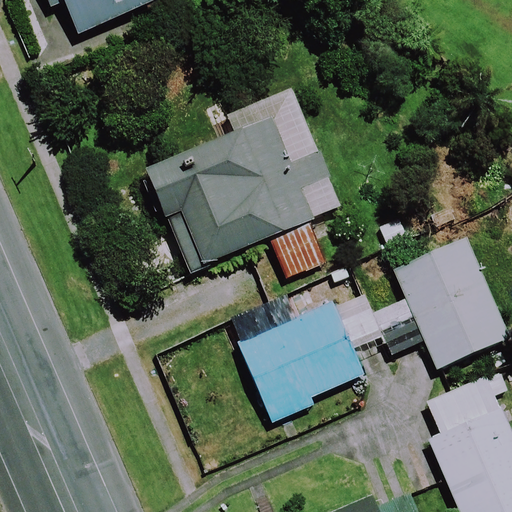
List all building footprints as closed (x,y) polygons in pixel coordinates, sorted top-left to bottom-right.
[(45,0),(55,19),(69,12),(84,44),(178,0),(45,0)] [(348,210),(298,93),(227,123),(233,137),(149,172),(193,276),(273,242),(293,287),(342,266),(323,221),(348,210)] [(345,328),(335,307),(239,350),(277,435),(322,415),(316,402),(368,379),(356,353),(381,342),(388,358),(425,342),(440,376),(511,343),(511,334),(470,241),(394,275),(406,301),(345,328)] [(511,511),(511,438),(488,383),(429,407),(443,440),(429,446),(456,511),(511,511)] [(424,511),(400,453),(360,470),(373,502),(348,511),(424,511)]
